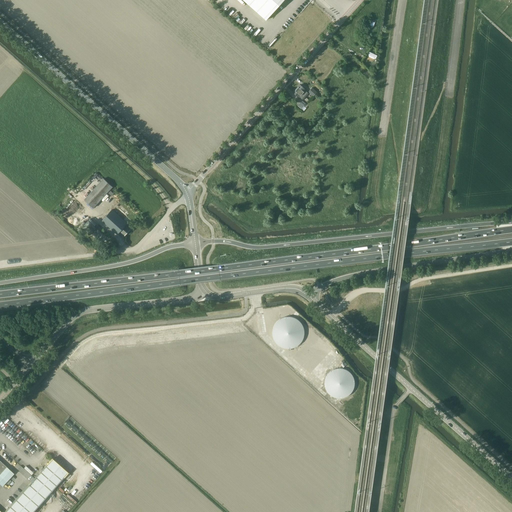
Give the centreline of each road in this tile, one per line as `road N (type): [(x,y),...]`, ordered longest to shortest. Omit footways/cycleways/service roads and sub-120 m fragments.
road 1 (motorway): [(511,229),(0,294)]
road 2 (motorway): [(0,305),(511,242)]
road 3 (motorway): [(511,224),(260,248),(195,243)]
road 4 (secondary): [(511,478),(307,295)]
road 5 (unclassified): [(187,194),(361,0)]
road 6 (secondary): [(187,194),(0,22)]
road 7 (unclassified): [(247,293),(244,317),(207,341),(62,359),(44,350)]
road 8 (track): [(0,267),(132,250),(187,194)]
road 9 (motorway): [(307,295),(351,276),(511,249)]
road 10 (motorway): [(195,243),(0,283)]
road 11 (track): [(329,315),(362,291),(400,291),(418,280),(511,265)]
road 12 (secondary): [(44,350),(84,311),(189,299),(204,290)]
road 13 (unknown): [(0,500),(53,449),(80,473),(53,511)]
